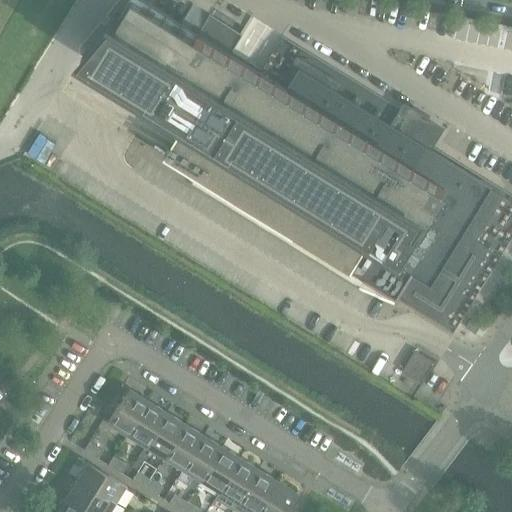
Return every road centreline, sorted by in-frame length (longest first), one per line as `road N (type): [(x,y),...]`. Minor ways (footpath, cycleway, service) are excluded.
road 1 (residential): [(392,508),(123,341),(110,341)]
road 2 (residential): [(2,511),(110,341)]
road 3 (unclassified): [(392,508),(477,396)]
